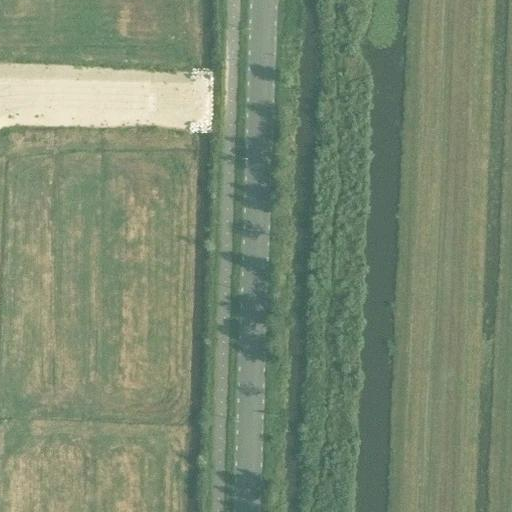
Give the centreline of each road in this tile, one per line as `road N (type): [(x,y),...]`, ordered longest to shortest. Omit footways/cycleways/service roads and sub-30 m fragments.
road 1 (tertiary): [(244,511),(256,104)]
road 2 (unclassified): [(256,104),(0,95)]
